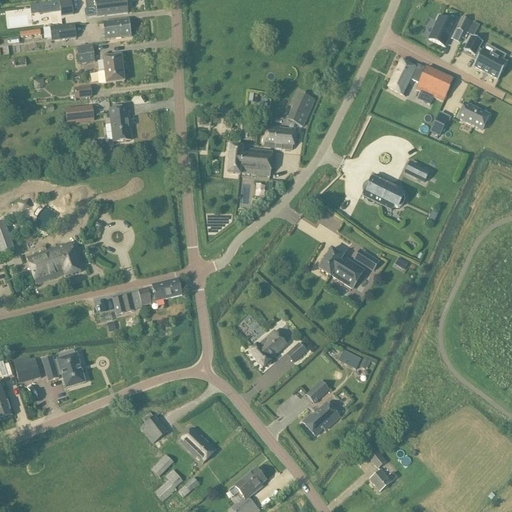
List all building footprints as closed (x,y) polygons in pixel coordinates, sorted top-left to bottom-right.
[(71,0),(67,0),(59,1),(59,2),(61,11),(61,13),(73,11),(71,0)] [(97,18),(128,14),(126,0),(92,0),(85,1),(86,9),(85,11),(85,16),(87,18),(88,18),(97,17),(97,18)] [(59,2),(49,3),(39,4),(40,13),(61,11),(59,2)] [(17,14),(17,26),(33,25),(32,13),(17,14)] [(439,17),(427,40),(445,49),(456,25),(439,17)] [(461,18),(455,30),(465,34),(471,22),(461,18)] [(129,20),(104,23),(106,40),(131,37),(129,20)] [(67,37),(66,26),(50,28),(52,39),(67,37)] [(506,63),(506,64),(502,61),(505,56),(498,52),(495,58),(483,51),(482,50),(481,52),(478,50),(482,43),(482,42),(471,36),(471,37),(464,50),(464,51),(474,56),(475,56),(475,55),(478,57),(473,68),(474,68),(497,80),(498,81),(507,64),(506,63)] [(93,45),(77,47),(79,65),(95,63),(93,45)] [(103,59),(105,72),(123,70),(122,57),(103,59)] [(444,103),(454,81),(417,65),(416,69),(401,61),(388,88),(405,98),(413,81),(419,84),(416,90),(444,103)] [(123,70),(105,72),(99,73),(100,83),(102,84),(106,83),(106,84),(124,82),(123,70)] [(90,88),(75,89),(76,99),(91,97),(90,88)] [(282,128),(267,127),(264,148),(292,151),(295,130),(292,129),(295,124),(302,128),(314,101),(301,96),(290,122),(291,123),(288,130),(281,129),(282,129),(282,128)] [(482,131),(489,116),(465,104),(458,119),(482,131)] [(64,123),(93,122),(92,107),(64,108),(64,123)] [(110,110),(113,143),(131,140),(127,108),(110,110)] [(448,119),(439,114),(430,133),(439,137),(448,119)] [(232,147),(229,174),(240,175),(240,174),(270,177),(273,153),(243,150),(243,148),(232,147)] [(421,168),(416,179),(424,183),(430,172),(421,168)] [(402,190),(390,184),(389,183),(389,182),(387,182),(386,182),(385,182),(374,176),(371,183),(369,183),(368,184),(367,184),(367,185),(366,186),(366,187),(366,188),(366,189),(367,190),(364,197),(375,202),(375,203),(376,204),(377,205),(379,205),(380,205),(391,211),(402,190)] [(0,222),(0,256),(15,251),(4,221),(0,222)] [(38,255),(27,259),(37,285),(66,275),(67,278),(82,272),(72,243),(47,252),(45,247),(36,250),(38,255)] [(331,277),(352,290),(364,271),(343,258),(343,257),(332,250),(326,258),(326,257),(324,262),(319,270),(331,277)] [(372,258),(366,267),(373,272),(379,263),(372,258)] [(408,264),(398,259),(394,265),(404,271),(408,264)] [(138,291),(139,292),(142,307),(151,304),(151,303),(182,296),(178,280),(152,286),(153,288),(138,291)] [(131,296),(114,300),(117,316),(135,312),(131,296)] [(114,322),(107,323),(109,333),(116,332),(114,322)] [(257,345),(248,353),(262,369),(267,365),(268,366),(271,364),(270,362),(271,361),(270,360),(272,359),(271,358),(274,355),(275,356),(287,345),(275,332),(258,346),(257,345)] [(294,348),(301,356),(302,356),(306,352),(299,344),(294,348)] [(338,362),(356,371),(361,360),(343,351),(338,362)] [(54,358),(43,361),(49,382),(60,379),(59,377),(63,375),(67,389),(86,384),(78,355),(75,356),(74,352),(60,356),(61,360),(55,362),(54,358)] [(30,357),(14,362),(21,385),(42,379),(36,359),(31,361),(30,357)] [(0,419),(12,416),(4,391),(1,382),(0,379),(7,377),(3,366),(0,366),(0,419)] [(311,388),(306,382),(302,386),(307,392),(311,388)] [(329,391),(321,382),(306,395),(314,404),(329,391)] [(311,415),(302,423),(315,437),(323,430),(325,431),(340,418),(327,403),(313,416),(311,415)] [(153,444),(167,432),(152,416),(138,428),(153,444)] [(193,428),(180,442),(203,464),(216,451),(193,428)] [(365,490),(368,493),(369,493),(373,498),(382,490),(384,492),(395,482),(382,467),(379,470),(370,460),(374,455),(365,448),(358,458),(368,464),(375,473),(362,484),(366,489),(365,490)] [(166,456),(152,470),(160,478),(173,463),(166,456)] [(245,498),(229,511),(260,511),(247,496),(265,481),(256,470),(235,487),(245,498)] [(199,485),(194,479),(178,492),(183,498),(199,485)] [(169,481),(155,493),(163,502),(176,490),(169,481)]
